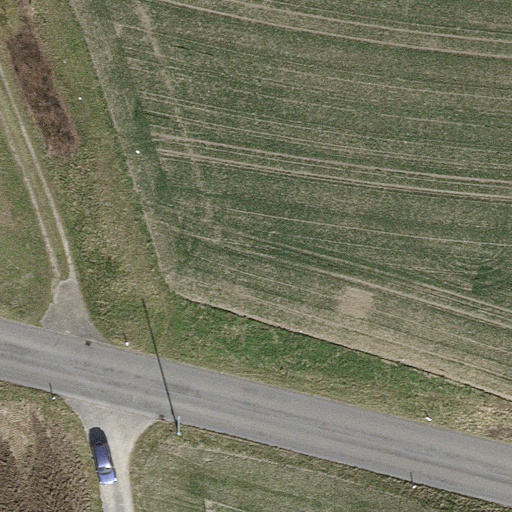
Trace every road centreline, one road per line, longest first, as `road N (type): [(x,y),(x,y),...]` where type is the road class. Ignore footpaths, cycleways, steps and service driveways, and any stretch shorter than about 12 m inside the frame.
road 1 (tertiary): [(511,477),(0,348)]
road 2 (track): [(91,370),(61,245),(0,74)]
road 3 (track): [(91,370),(122,511)]
